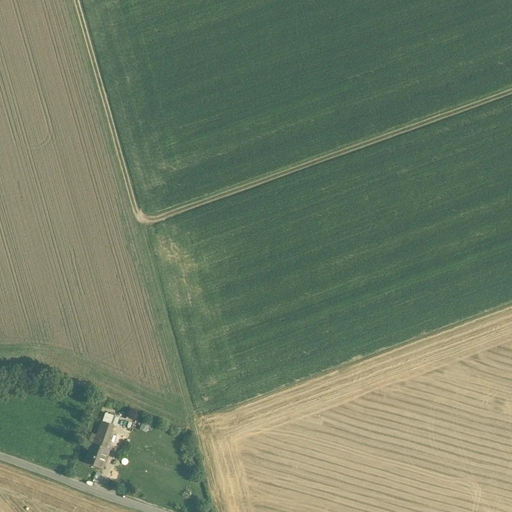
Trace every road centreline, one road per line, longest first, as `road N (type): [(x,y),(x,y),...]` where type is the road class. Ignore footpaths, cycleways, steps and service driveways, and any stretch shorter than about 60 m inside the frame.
road 1 (track): [(511,87),(138,219),(76,0)]
road 2 (unclassified): [(0,456),(155,511)]
